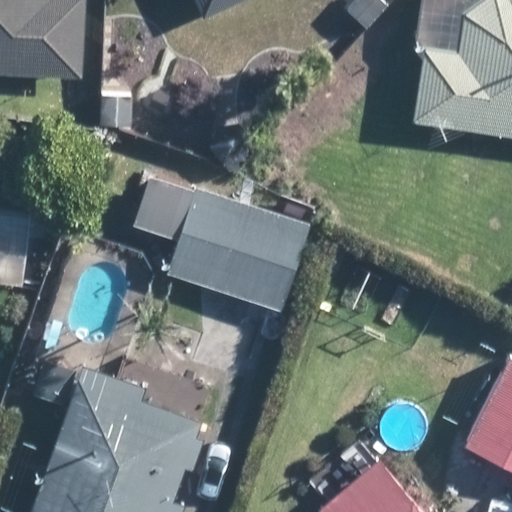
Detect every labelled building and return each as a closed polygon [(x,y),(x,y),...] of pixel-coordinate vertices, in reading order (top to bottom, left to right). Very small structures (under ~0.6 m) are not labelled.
[(0,0),(0,69),(77,73),(81,0),(0,0)] [(196,0),(203,15),(236,0),(196,0)] [(511,0),(421,0),(414,42),(421,43),(411,118),(511,133),(511,0)] [(249,137),(240,127),(237,122),(216,125),(214,132),(210,144),(223,159),(242,156),(249,137)] [(278,306),(281,299),(307,220),(194,182),(192,188),(147,172),(132,221),(177,235),(165,269),(202,281),(278,306)] [(285,342),(291,321),(271,315),(265,336),(285,342)] [(174,333),(164,322),(151,322),(142,331),(140,344),(150,354),(163,355),(173,346),(174,333)] [(511,358),(506,355),(463,441),(511,466),(511,358)] [(60,399),(71,368),(44,358),(33,389),(60,399)] [(189,413),(196,392),(181,387),(173,408),(137,396),(141,385),(81,363),(78,371),(45,465),(42,472),(28,511),(178,511),(182,501),(169,497),(182,461),(191,465),(203,431),(193,428),(196,422),(198,417),(189,413)] [(421,511),(378,458),(317,505),(321,511),(421,511)]
